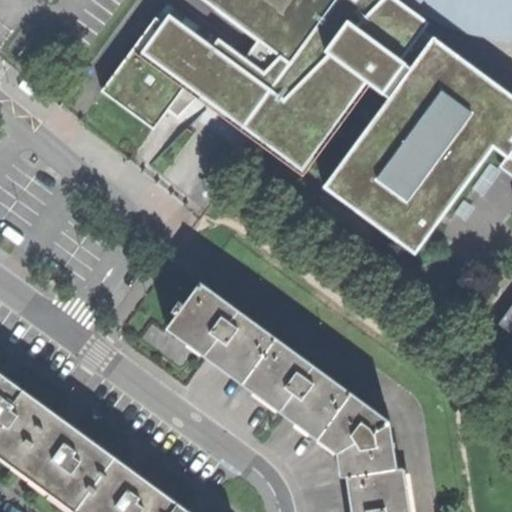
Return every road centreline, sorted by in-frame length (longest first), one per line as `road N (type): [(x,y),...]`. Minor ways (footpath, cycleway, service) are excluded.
road 1 (residential): [(64,330),(143,223),(0,106)]
road 2 (residential): [(280,511),(260,474),(64,330)]
